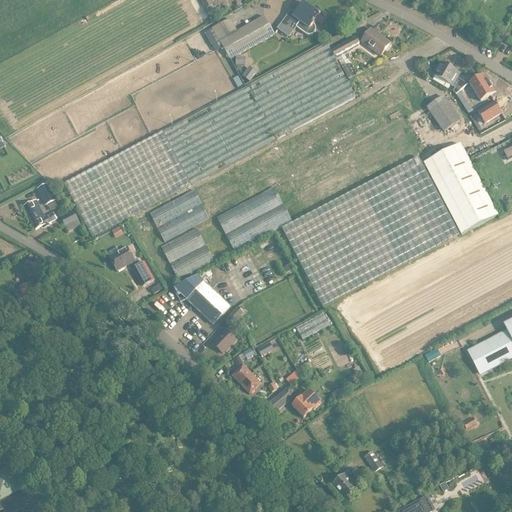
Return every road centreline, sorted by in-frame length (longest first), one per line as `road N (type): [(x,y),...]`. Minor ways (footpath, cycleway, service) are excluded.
road 1 (unclassified): [(341,511),(102,286),(0,227)]
road 2 (residential): [(371,0),(511,75)]
